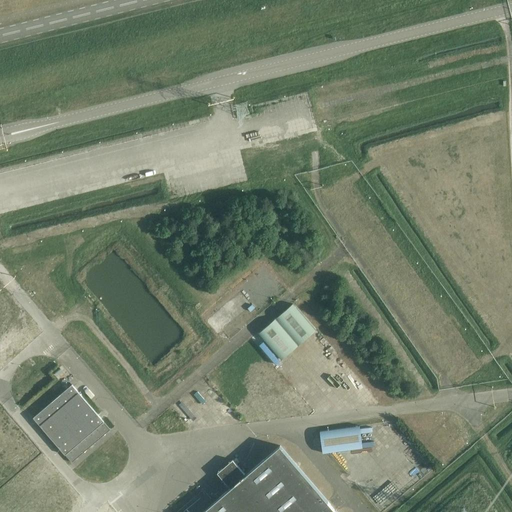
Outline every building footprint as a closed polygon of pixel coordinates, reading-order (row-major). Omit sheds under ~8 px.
[(234,285),(202,314),(216,330),(233,315),(234,316),(249,301),(234,285)] [(259,333),(281,360),(315,331),(293,304),(259,333)] [(56,376),(66,370),(60,361),(51,367),(56,376)] [(71,462),(110,429),(103,421),(104,421),(72,384),(33,417),(71,462)] [(211,386),(207,389),(215,398),(219,395),(211,386)] [(173,404),(189,422),(208,406),(192,388),(173,404)] [(320,431),(323,452),(362,447),(360,426),(320,431)] [(421,473),(435,462),(415,438),(401,449),(421,473)] [(336,511),(280,445),(245,475),(232,460),(217,473),(230,488),(212,503),(202,490),(176,511),(336,511)] [(0,511),(19,511),(18,510),(20,511),(49,511),(50,508),(45,503),(31,509),(23,501),(18,506),(10,510),(24,496),(23,492),(11,502),(6,502),(0,507),(0,511)]
